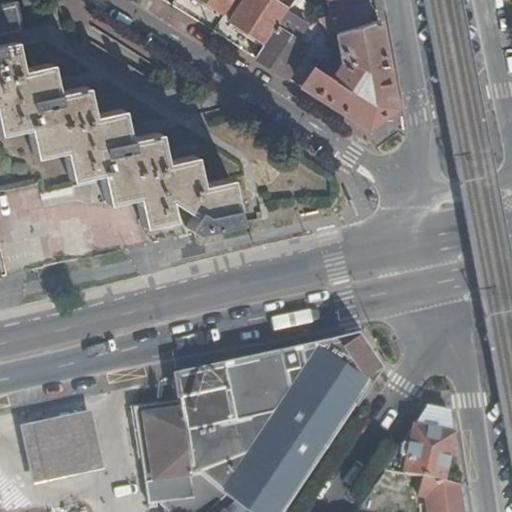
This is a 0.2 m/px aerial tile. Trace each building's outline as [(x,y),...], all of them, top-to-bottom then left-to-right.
[(197,0),(220,15),(229,0),(197,0)] [(282,10),(265,0),(242,0),(228,23),(261,45),(282,10)] [(322,0),(327,22),(362,16),(359,0),(322,0)] [(0,38),(19,35),(11,3),(0,5),(0,38)] [(273,29),(253,60),(281,78),(293,57),(299,60),(306,50),(292,41),(302,27),(284,15),(275,30),(273,29)] [(337,64),(327,80),(307,67),(295,87),(362,129),(390,111),(375,23),(331,35),(337,64)] [(187,224),(181,232),(190,239),(234,230),(224,184),(194,190),(188,162),(157,168),(151,139),(123,145),(116,116),(87,121),(80,93),(50,99),(44,69),(14,75),(7,45),(0,46),(0,137),(23,132),(30,162),(61,156),(67,186),(96,180),(103,210),(133,204),(139,230),(172,223),(169,209),(187,224)] [(331,51),(321,45),(312,58),(323,64),(331,51)] [(205,371),(173,377),(176,402),(188,476),(198,473),(215,487),(224,494),(235,504),(244,511),(282,511),(375,372),(352,338),(297,350),(226,366),(212,369),(205,371)] [(188,476),(176,402),(135,408),(132,412),(147,505),(157,503),(166,511),(197,511),(215,487),(198,473),(188,476)] [(401,474),(420,478),(441,482),(445,461),(451,434),(448,413),(429,409),(425,408),(401,443),(398,456),(406,457),(401,474)] [(89,411),(79,413),(92,472),(102,470),(89,411)] [(79,413),(28,425),(41,483),(92,472),(79,413)] [(41,483),(28,425),(19,427),(32,485),(41,483)] [(424,511),(462,511),(459,485),(441,482),(420,478),(417,496),(423,498),(424,511)] [(215,487),(197,511),(204,511),(224,494),(215,487)]
